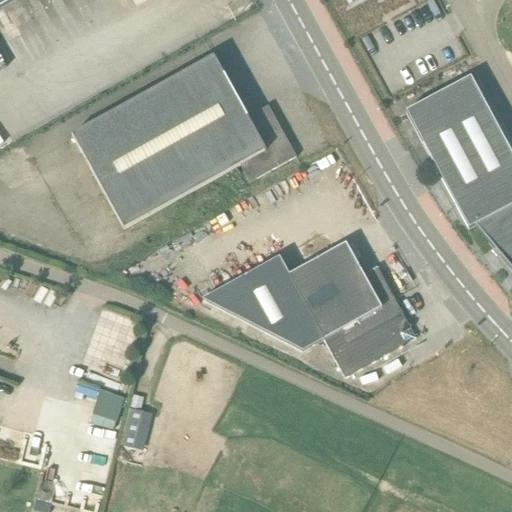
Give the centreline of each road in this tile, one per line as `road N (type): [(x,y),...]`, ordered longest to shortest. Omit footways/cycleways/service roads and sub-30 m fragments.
road 1 (unclassified): [(0,263),(103,294),(511,477)]
road 2 (tertiary): [(511,355),(389,196),(285,0)]
